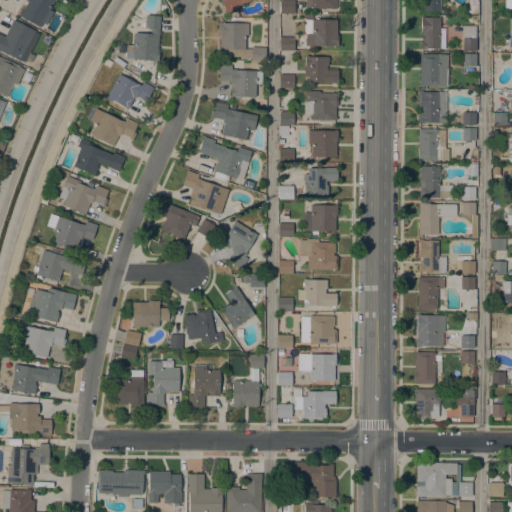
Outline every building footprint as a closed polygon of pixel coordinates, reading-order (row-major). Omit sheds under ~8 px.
[(54,0),(49,10),(53,12),(45,25),(42,23),(39,28),(18,15),(22,8),(23,9),(27,2),(25,0),(54,0)] [(249,0),(236,6),(238,11),(227,16),(221,1),(223,0),(249,0)] [(294,0),(295,13),(280,14),(280,0),(294,0)] [(336,0),(336,9),(311,9),(311,0),(336,0)] [(420,11),(420,0),(440,0),(440,12),(420,11)] [(157,50),(159,50),(158,61),(125,58),(126,45),(132,46),(133,33),(150,34),(150,29),(144,28),(145,15),(160,16),(157,50)] [(315,19),(315,18),(318,18),(318,19),(336,20),(336,35),(337,35),(337,47),(334,47),(334,46),(306,46),(306,33),(304,33),(304,19),(315,19)] [(440,29),(445,29),(445,49),(433,49),(433,50),(427,50),(427,49),(420,49),(420,41),(421,41),(421,38),(423,38),(423,35),(420,34),(420,28),(421,28),(421,18),(440,18),(440,29)] [(248,36),(244,36),(244,49),(251,49),(251,47),(265,48),(265,61),(251,61),(251,59),(241,59),(241,57),(226,57),(226,50),(220,50),(220,34),(218,34),(218,23),(219,23),(219,19),(226,19),(226,23),(248,23),(248,36)] [(24,62),(20,60),(20,61),(0,51),(0,34),(4,37),(13,20),(35,31),(34,32),(38,34),(24,62)] [(476,26),(475,38),(476,38),(475,51),(462,50),(463,26),(476,26)] [(294,37),(294,51),(279,50),(279,37),(294,37)] [(447,55),(447,86),(419,86),(420,54),(447,55)] [(476,66),(462,66),(462,54),(476,54),(476,66)] [(328,66),(326,66),(326,70),(337,70),(337,83),(324,83),(308,83),(308,77),(303,77),(303,67),(304,67),(304,56),(308,56),(308,57),(328,57),(328,66)] [(0,57),(20,67),(20,68),(23,69),(16,85),(12,83),(5,98),(0,95),(0,57)] [(230,97),(230,84),(229,84),(229,81),(219,81),(219,65),(231,65),(231,70),(256,71),(256,72),(261,72),(261,84),(255,84),(255,97),(230,97)] [(140,86),(142,82),(153,88),(146,102),(136,96),(134,99),(133,98),(127,109),(112,100),(111,102),(105,99),(106,97),(118,74),(140,86)] [(293,88),(279,88),(279,75),(293,74),(293,88)] [(336,93),(336,94),(337,94),(337,106),(335,106),(335,120),(311,120),(311,114),(304,114),(304,91),(319,91),(319,93),(336,93)] [(446,124),(438,124),(438,123),(423,123),(423,124),(418,124),(418,115),(419,115),(419,109),(417,109),(418,91),(423,91),(446,92),(446,124)] [(221,135),(223,123),(222,123),(223,120),(213,118),(213,119),(210,119),(212,110),(214,111),(215,102),(227,104),(226,109),(230,110),(231,104),(235,105),(234,111),(257,116),(253,131),(248,130),(246,140),(221,135)] [(90,135),(95,124),(90,121),(96,110),(101,112),(120,121),(121,120),(124,122),(126,118),(137,124),(133,132),(135,133),(131,141),(128,139),(129,137),(120,133),(119,136),(118,135),(112,146),(90,135)] [(293,125),(279,125),(279,112),(293,112),(293,125)] [(475,125),(462,125),(462,113),(475,113),(475,125)] [(493,125),(493,113),(506,113),(506,114),(509,114),(509,118),(506,118),(506,125),(493,125)] [(288,136),(278,136),(278,126),(288,126),(288,136)] [(475,141),(462,140),(462,128),(476,128),(475,141)] [(437,129),(437,130),(445,130),(444,149),(448,149),(448,160),(437,160),(437,161),(418,161),(418,141),(417,141),(417,136),(418,136),(418,129),(437,129)] [(334,131),(334,130),(337,130),(337,142),(335,142),(335,157),(311,157),(311,143),(308,143),(308,131),(334,131)] [(511,156),(502,156),(502,134),(511,134),(511,156)] [(198,152),(203,137),(214,141),(213,143),(225,147),(224,148),(236,152),(237,147),(251,152),(242,180),(236,178),(235,179),(226,176),(224,181),(213,177),(214,172),(213,171),(216,163),(217,163),(218,159),(198,152)] [(96,167),(97,167),(93,176),(91,175),(91,174),(75,167),(74,168),(72,167),(76,157),(75,157),(79,148),(76,147),(80,138),(89,142),(87,145),(101,151),(101,150),(112,155),(113,152),(124,157),(117,172),(97,163),(96,167)] [(293,163),(278,163),(279,149),(293,149),(293,163)] [(477,165),(477,176),(469,176),(469,172),(467,172),(467,165),(471,165),(477,165)] [(439,185),(452,186),(452,201),(445,201),(445,198),(425,198),(425,200),(420,200),(420,197),(419,197),(419,187),(423,187),(423,182),(419,182),(419,167),(439,167),(439,185)] [(324,169),(324,168),(336,168),(336,181),(325,181),(325,185),(327,185),(327,194),(304,194),(304,184),(303,184),(303,174),(308,174),(308,169),(324,169)] [(212,212),(189,204),(191,197),(190,197),(192,189),(182,185),(187,170),(198,174),(197,179),(220,187),(212,212)] [(62,206),(64,200),(58,198),(66,176),(79,181),(78,184),(86,187),(88,182),(93,184),(92,189),(95,190),(97,186),(107,190),(104,198),(107,199),(104,207),(100,206),(101,205),(92,201),(91,204),(90,203),(85,215),(62,206)] [(278,199),(278,186),(293,186),(293,199),(278,199)] [(475,200),(461,200),(461,187),(475,187),(475,200)] [(418,204),(420,204),(420,203),(429,203),(429,204),(456,204),(456,217),(438,217),(438,234),(418,234),(418,204)] [(476,238),(467,238),(467,235),(470,235),(471,215),(461,215),(461,203),(475,203),(474,215),(476,215),(476,238)] [(194,226),(189,224),(183,240),(182,239),(181,242),(175,240),(176,237),(160,230),(165,217),(164,217),(169,204),(198,217),(194,226)] [(333,205),(336,205),(336,218),(335,218),(335,223),(335,229),(335,232),(331,232),(327,232),(327,231),(321,231),(321,232),(317,232),(317,235),(311,235),(311,231),(303,231),(303,213),(310,213),(310,205),(333,205)] [(80,225),(80,224),(84,225),(85,221),(97,225),(91,240),(81,236),(80,239),(79,239),(75,251),(59,245),(58,248),(53,246),(54,243),(52,242),(56,230),(46,226),(50,214),(80,225)] [(207,238),(196,231),(203,219),(208,222),(208,220),(213,223),(213,225),(214,226),(207,238)] [(256,235),(255,237),(256,237),(254,241),(253,240),(251,243),(252,243),(249,248),(248,247),(243,256),(247,259),(241,270),(227,261),(233,252),(230,250),(231,249),(221,242),(234,221),(256,235)] [(292,223),(292,233),(294,233),(294,235),(292,235),(292,237),(278,237),(278,223),(292,223)] [(333,242),(333,243),(335,243),(334,253),(333,253),(333,256),(335,256),(335,257),(336,257),(336,270),(310,270),(310,269),(307,269),(307,256),(299,256),(299,240),(306,240),(306,239),(318,239),(318,242),(333,242)] [(437,257),(445,257),(445,272),(437,272),(430,271),(430,273),(425,273),(425,272),(423,272),(423,273),(417,272),(417,264),(419,264),(419,261),(421,261),(421,257),(417,257),(417,252),(418,252),(418,240),(422,240),(438,241),(437,257)] [(489,251),(489,240),(505,240),(505,251),(489,251)] [(38,265),(37,265),(42,250),(84,263),(81,275),(61,269),(57,282),(35,275),(38,265)] [(277,274),(278,260),(292,261),(292,274),(277,274)] [(474,274),(461,274),(461,261),(474,261),(474,274)] [(505,274),(491,274),(492,261),(505,262),(505,274)] [(249,287),(249,275),(264,275),(264,287),(249,287)] [(436,309),(421,309),(421,310),(416,310),(416,303),(417,303),(417,277),(443,277),(443,288),(437,288),(437,297),(436,309)] [(474,290),(460,290),(460,277),(474,277),(474,290)] [(307,279),(307,280),(326,280),(326,289),(324,289),(324,294),(335,294),(335,306),(334,306),(334,308),(331,308),(331,306),(322,306),(307,306),(307,300),(306,300),(306,302),(303,302),(303,300),(297,300),(297,290),(302,290),(302,286),(302,283),(302,279),(307,279)] [(511,281),(511,303),(503,303),(503,294),(503,281),(511,281)] [(47,287),(76,295),(71,310),(61,307),(60,310),(57,309),(57,312),(58,312),(56,322),(32,316),(33,310),(27,308),(31,296),(33,297),(35,289),(46,292),(47,287)] [(241,324),(240,323),(232,329),(219,309),(226,304),(227,305),(231,303),(224,294),(235,287),(242,297),(242,298),(253,315),(241,324)] [(291,311),(277,311),(277,298),(292,298),(291,311)] [(132,327),(131,302),(147,302),(147,301),(158,301),(158,308),(168,308),(168,321),(158,321),(158,327),(132,327)] [(183,316),(193,314),(193,316),(196,315),(195,313),(197,313),(196,311),(209,309),(209,311),(210,311),(213,327),(220,326),(223,341),(202,345),(200,337),(187,340),(183,316)] [(435,332),(441,332),(441,346),(420,346),(420,347),(415,347),(415,338),(416,338),(416,335),(418,335),(419,332),(415,332),(416,315),(435,315),(435,332)] [(309,317),(309,316),(334,316),(333,327),(332,327),(332,330),(334,330),(334,331),(335,331),(335,344),(308,344),(308,342),(300,342),(300,317),(309,317)] [(22,352),(25,339),(22,339),(25,326),(48,331),(52,332),(53,327),(65,330),(63,339),(66,339),(64,348),(60,347),(60,345),(51,343),(50,346),(49,346),(46,358),(22,352)] [(122,344),(126,330),(140,334),(136,348),(122,344)] [(182,350),(169,349),(169,350),(164,350),(164,346),(169,346),(169,334),(182,335),(182,350)] [(291,348),(277,348),(277,335),(292,335),(291,348)] [(473,349),(460,348),(460,336),(474,336),(473,349)] [(134,360),(119,356),(122,344),(136,348),(134,360)] [(473,364),(460,364),(460,351),(473,351),(473,364)] [(415,384),(415,352),(434,352),(434,354),(438,354),(438,371),(434,371),(434,384),(415,384)] [(335,355),(335,366),(333,366),(333,381),(309,381),(309,369),(297,369),(297,354),(335,355)] [(249,355),(263,355),(263,368),(248,367),(249,355)] [(178,392),(165,392),(165,393),(163,393),(163,404),(164,404),(164,406),(156,406),(156,405),(147,405),(147,393),(151,393),(151,375),(147,375),(147,361),(161,361),(172,361),(172,368),(178,368),(178,392)] [(35,368),(47,370),(47,367),(59,369),(56,385),(35,381),(34,385),(36,385),(34,394),(14,391),(11,391),(13,380),(12,380),(14,370),(13,370),(14,364),(35,368)] [(219,395),(209,395),(209,393),(203,393),(203,407),(188,407),(188,395),(192,395),(192,391),(193,391),(193,367),(205,367),(205,370),(219,370),(219,395)] [(142,370),(142,380),(143,380),(142,407),(130,407),(130,405),(129,405),(129,403),(126,403),(126,404),(115,404),(116,386),(114,386),(114,384),(116,384),(116,380),(129,380),(130,370),(142,370)] [(291,372),(291,385),(276,385),(276,372),(291,372)] [(491,372),(504,372),(504,384),(491,384),(491,372)] [(258,406),(242,406),(242,407),(231,407),(231,404),(232,404),(232,381),(258,381),(258,406)] [(439,389),(439,397),(440,397),(440,400),(439,400),(439,404),(438,404),(438,417),(421,417),(421,418),(418,418),(418,417),(415,417),(415,412),(415,409),(415,404),(414,404),(414,390),(415,389),(439,389)] [(455,405),(455,389),(473,389),(473,417),(459,417),(460,405),(455,405)] [(321,392),(321,391),(334,391),(334,404),(324,404),(324,408),(325,408),(325,418),(302,418),(302,410),(293,410),(293,397),(305,397),(305,392),(321,392)] [(0,412),(0,405),(8,405),(8,403),(14,403),(14,401),(21,401),(21,404),(38,404),(38,414),(37,414),(36,417),(39,417),(39,419),(50,420),(50,435),(38,435),(38,431),(34,431),(34,434),(19,433),(19,430),(10,430),(10,419),(8,419),(8,412),(5,412),(0,412)] [(291,418),(276,418),(276,404),(291,405),(291,418)] [(504,404),(504,417),(490,417),(490,404),(504,404)] [(47,448),(48,448),(48,465),(36,464),(36,474),(32,474),(32,486),(26,486),(26,484),(6,483),(7,465),(9,465),(10,449),(38,450),(38,444),(47,444),(47,447),(47,448)] [(304,464),(314,464),(314,466),(327,466),(327,464),(332,464),(332,477),(334,477),(334,479),(335,479),(335,499),(330,499),(330,498),(311,498),(311,483),(303,483),(303,474),(297,473),(297,477),(283,477),(284,462),(304,462),(304,464)] [(415,497),(416,463),(456,463),(456,464),(460,464),(459,482),(471,482),(471,496),(457,496),(444,496),(444,497),(415,497)] [(143,475),(142,475),(141,495),(127,494),(127,497),(117,497),(117,495),(111,494),(111,493),(97,493),(98,485),(97,485),(97,470),(112,471),(112,472),(122,473),(122,471),(125,471),(125,470),(144,471),(143,475)] [(169,471),(169,474),(179,475),(179,492),(180,492),(180,504),(178,504),(178,506),(173,506),(173,504),(162,503),(162,495),(157,495),(157,504),(147,503),(147,491),(148,491),(148,471),(169,471)] [(226,511),(226,487),(238,487),(238,490),(245,490),(245,475),(246,475),(246,473),(260,473),(260,511),(226,511)] [(203,474),(203,489),(209,489),(209,488),(222,488),(222,496),(220,496),(220,511),(188,511),(188,492),(187,492),(187,474),(203,474)] [(502,483),(502,484),(503,484),(503,487),(502,487),(502,497),(488,497),(488,483),(501,483),(502,483)] [(30,500),(34,500),(33,511),(7,511),(7,509),(1,509),(2,490),(8,491),(8,490),(24,490),(30,490),(30,500)] [(415,511),(415,501),(444,501),(444,503),(452,506),(452,511),(415,511)] [(471,502),(471,511),(457,511),(457,502),(471,502)] [(501,511),(488,511),(488,502),(501,502),(501,511)]
